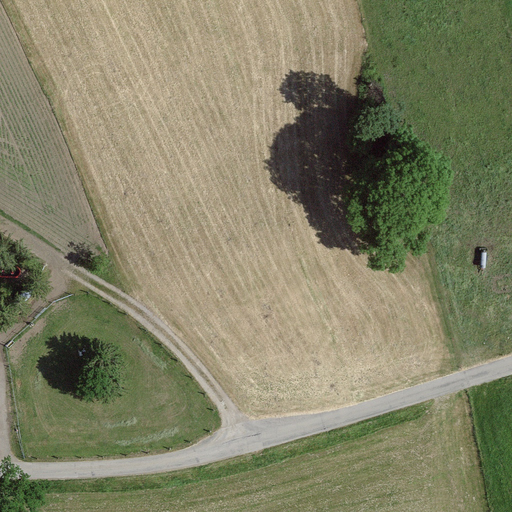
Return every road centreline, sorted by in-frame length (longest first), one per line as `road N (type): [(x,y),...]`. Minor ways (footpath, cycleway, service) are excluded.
road 1 (residential): [(511,364),(187,457),(0,469)]
road 2 (track): [(244,444),(226,406),(177,343),(104,285),(0,225)]
